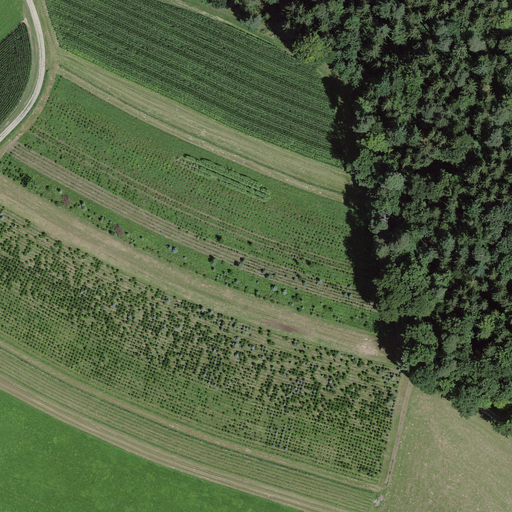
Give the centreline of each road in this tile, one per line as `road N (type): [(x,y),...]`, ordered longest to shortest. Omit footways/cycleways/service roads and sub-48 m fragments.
road 1 (track): [(511,428),(405,358),(337,101)]
road 2 (track): [(0,140),(40,87),(38,22),(28,0)]
